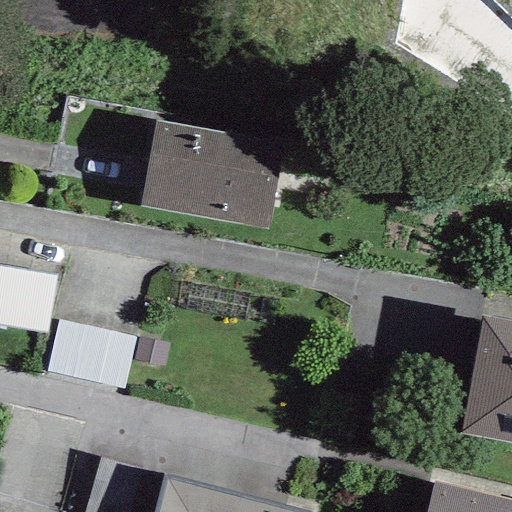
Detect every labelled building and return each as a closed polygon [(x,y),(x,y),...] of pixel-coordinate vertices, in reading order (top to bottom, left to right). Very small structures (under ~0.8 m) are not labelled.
[(283,145),(155,122),(140,207),(268,230),(283,145)] [(53,276),(0,267),(0,325),(45,333),(53,276)] [(511,323),(481,319),(460,434),(511,441),(511,323)] [(135,337),(57,320),(46,372),(124,389),(135,337)] [(137,338),(132,361),(163,367),(168,344),(137,338)] [(281,511),(167,478),(156,511),(281,511)] [(511,511),(511,504),(432,485),(425,511),(511,511)]
